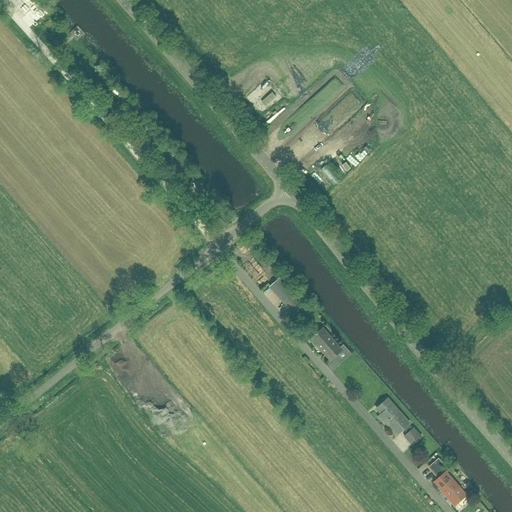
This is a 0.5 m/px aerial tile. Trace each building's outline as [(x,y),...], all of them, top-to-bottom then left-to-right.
[(76,29),(71,33),(76,39),(81,34),(76,29)] [(273,89),(266,94),(270,99),(277,94),(273,89)] [(295,313),(304,305),(280,277),(271,286),(295,313)] [(340,347),(323,328),(310,340),(315,346),(317,345),(330,360),(333,357),(339,364),(352,354),(344,344),(340,347)] [(409,423),(388,399),(376,409),(381,414),(378,417),(384,423),(385,422),(396,435),(403,429),(407,433),(404,436),(412,445),(422,437),(414,428),(413,429),(409,424),(409,423)] [(455,505),(466,495),(445,472),(434,482),(455,505)]
